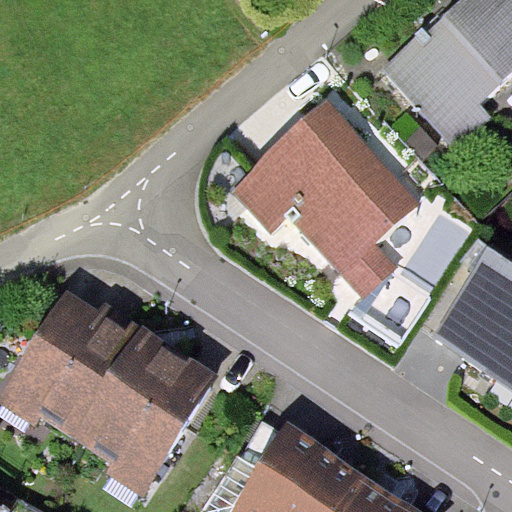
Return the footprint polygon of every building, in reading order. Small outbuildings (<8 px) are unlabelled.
[(511,74),(511,0),(464,0),(427,34),(424,31),(382,70),(458,154),(494,121),(479,105),(511,74)] [(423,211),(329,103),(228,191),(270,239),(293,219),(366,303),(400,274),(379,249),(423,211)] [(511,269),(489,256),(435,343),(511,390),(511,269)] [(109,323),(70,297),(0,401),(0,403),(34,427),(42,416),(73,437),(145,330),(129,320),(117,311),(109,323)] [(162,341),(145,330),(73,437),(112,465),(107,474),(143,497),(224,376),(187,352),(185,356),(162,341)] [(337,462),(286,428),(281,435),(266,426),(244,459),(239,455),(202,511),(203,511),(353,511),(372,485),(337,462)] [(408,511),(397,504),(372,485),(353,511),(408,511)]
